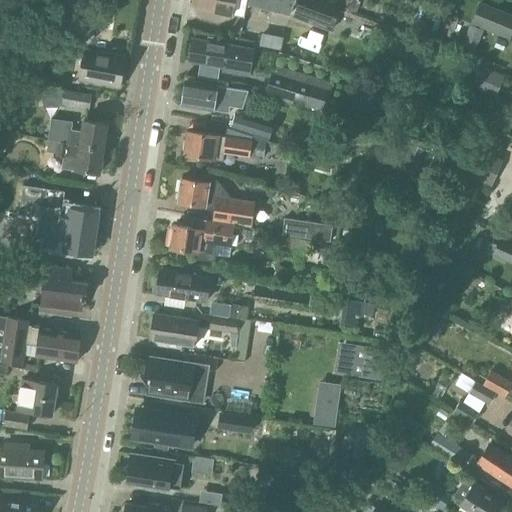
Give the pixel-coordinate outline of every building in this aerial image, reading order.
[(245,4),(248,4),(248,0),(198,0),(197,8),(230,14),(231,14),(242,16),(245,4)] [(248,0),(248,4),(259,7),(277,11),(289,14),(326,27),(333,29),(340,10),(333,8),(310,0),(248,0)] [(472,23),(510,39),(511,33),(511,14),(480,2),(472,23)] [(474,55),(484,30),(470,25),(460,50),(474,55)] [(219,66),(222,67),(221,69),(248,73),(252,49),(224,44),(193,39),(189,62),(219,67),(219,66)] [(126,57),(84,50),(79,80),(120,87),(126,57)] [(331,82),(274,65),(265,93),(323,110),(331,82)] [(483,65),(474,88),(494,96),(504,74),(483,65)] [(247,92),(228,89),(216,87),(186,81),(182,106),(223,113),(229,114),(230,108),(241,110),(247,92)] [(92,95),(68,90),(65,90),(62,104),(89,109),(92,95)] [(231,128),(270,140),(274,125),(235,113),(231,128)] [(50,119),(47,141),(50,141),(103,149),(106,124),(84,121),(82,132),(70,130),(71,122),(50,119)] [(184,155),(222,161),(223,153),(262,159),(264,140),(226,128),(225,136),(188,130),(184,155)] [(64,168),(76,170),(99,174),(103,149),(50,141),(50,142),(49,142),(47,153),(56,154),(56,156),(66,158),(64,168)] [(502,161),(459,142),(448,167),(491,187),(502,161)] [(177,201),(205,207),(206,208),(215,210),(213,220),(250,225),(253,202),(230,199),(218,183),(217,181),(215,180),(213,179),(211,178),(209,178),(205,177),(203,182),(181,178),(177,201)] [(451,213),(434,206),(428,222),(445,229),(451,213)] [(65,235),(63,250),(91,254),(97,212),(69,208),(67,225),(62,224),(61,234),(65,235)] [(282,235),(309,239),(311,223),(284,219),(282,235)] [(215,263),(216,255),(228,257),(234,224),(215,221),(213,233),(201,231),(202,230),(174,225),(170,248),(197,252),(196,260),(215,263)] [(277,257),(289,259),(303,262),(307,242),(293,240),(281,237),(277,257)] [(511,242),(502,238),(494,255),(511,263),(511,242)] [(16,263),(13,287),(43,290),(41,306),(80,311),(81,300),(84,300),(86,283),(61,280),(62,268),(16,263)] [(290,269),(274,266),(272,277),(288,280),(290,269)] [(207,302),(209,293),(213,294),(215,280),(211,279),(211,277),(160,270),(157,294),(207,302)] [(154,313),(150,339),(194,346),(198,321),(154,313)] [(211,316),(209,328),(237,333),(239,321),(211,316)] [(7,318),(0,317),(0,363),(21,366),(23,355),(76,363),(80,335),(40,329),(39,330),(30,328),(30,327),(28,326),(28,321),(7,318)] [(147,364),(141,368),(140,376),(148,386),(147,393),(189,400),(192,384),(196,385),(198,373),(193,372),(195,364),(148,357),(147,364)] [(482,386),(494,393),(505,399),(511,386),(511,383),(491,371),(482,386)] [(22,380),(21,390),(18,410),(30,412),(51,415),(56,385),(35,381),(22,380)] [(494,393),(482,386),(475,382),(469,394),(488,404),(494,393)] [(479,413),(461,402),(454,412),(473,423),(479,413)] [(137,410),(135,418),(132,438),(156,442),(155,447),(167,449),(168,444),(192,447),(196,420),(142,411),(137,410)] [(27,430),(29,415),(5,411),(3,427),(27,430)] [(253,417),(221,412),(219,428),(251,433),(253,417)] [(437,434),(430,444),(468,468),(474,458),(437,434)] [(0,449),(0,460),(2,461),(1,477),(41,479),(43,452),(28,451),(28,446),(4,444),(3,449),(0,449)] [(477,464),(491,474),(511,487),(511,458),(490,444),(477,464)] [(128,463),(124,467),(127,471),(125,481),(180,489),(184,462),(130,454),(128,463)] [(460,505),(470,511),(507,511),(509,509),(484,492),(489,486),(469,473),(453,497),(462,502),(460,505)] [(420,496),(441,510),(451,494),(429,481),(420,496)] [(223,493),(221,506),(248,510),(250,498),(223,493)] [(0,511),(34,511),(36,504),(35,504),(35,505),(0,498),(0,511)] [(148,506),(126,503),(124,511),(168,511),(169,510),(161,509),(161,505),(149,503),(148,506)]
